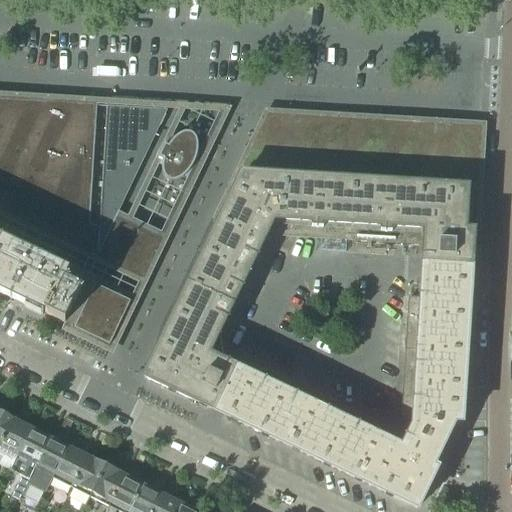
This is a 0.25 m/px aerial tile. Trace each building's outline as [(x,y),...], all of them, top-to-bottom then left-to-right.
[(160,241),(159,241),(115,220),(161,123),(155,111),(107,109),(99,230),(89,225),(96,107),(60,105),(0,101),(0,210),(142,279),(160,241)] [(471,234),(478,131),(269,118),(218,225),(144,379),(159,387),(416,510),(436,471),(432,469),(453,424),(460,424),(468,302),(472,234),(471,234)] [(164,147),(161,153),(192,168),(194,164),(195,161),(196,159),(196,156),(197,153),(197,151),(197,148),(197,146),(197,144),(196,142),(195,140),(194,138),(193,137),(192,136),(190,135),(188,134),(187,134),(185,134),(183,135),(181,135),(179,136),(177,138),(175,139),(173,141),(171,143),(170,145),(167,148),(164,147)] [(192,168),(161,153),(158,159),(162,161),(162,163),(161,166),(161,169),(161,171),(161,173),(162,176),(163,177),(164,179),(165,181),(166,182),(168,183),(169,183),(171,184),(173,184),(175,183),(176,183),(178,182),(180,181),(182,179),(184,178),(186,176),(188,174),(190,172),(192,168)] [(0,241),(130,304),(142,279),(0,210),(0,241)] [(0,295),(26,308),(41,315),(40,316),(42,316),(43,314),(47,315),(46,316),(74,330),(109,347),(130,304),(0,241),(0,295)] [(0,444),(12,422),(13,420),(2,415),(0,415),(0,444)] [(0,467),(10,473),(31,429),(29,430),(28,428),(20,424),(18,425),(12,422),(0,444),(0,467)] [(23,492),(34,472),(49,440),(42,437),(42,435),(34,431),(32,432),(31,429),(10,473),(21,478),(11,498),(18,502),(23,492)] [(34,472),(27,485),(45,494),(52,480),(68,448),(66,449),(65,447),(58,443),(55,444),(49,440),(34,472)] [(58,483),(71,489),(86,459),(79,456),(79,453),(71,450),(69,450),(68,448),(52,480),(58,483)] [(71,489),(89,499),(105,467),(103,468),(103,465),(95,462),(92,463),(86,459),(71,489)] [(89,499),(108,508),(122,478),(117,475),(116,472),(108,468),(106,469),(105,467),(89,499)] [(129,511),(142,487),(122,478),(108,508),(105,511),(129,511)] [(129,511),(176,511),(180,505),(177,505),(177,503),(169,499),(167,500),(142,487),(129,511)]
